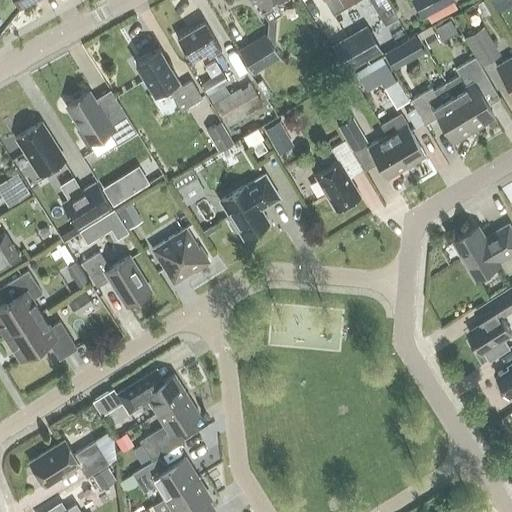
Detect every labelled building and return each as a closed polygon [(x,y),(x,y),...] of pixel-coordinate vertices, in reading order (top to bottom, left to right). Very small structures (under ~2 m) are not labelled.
[(254,0),(262,13),(263,13),(268,22),(267,37),(273,46),(275,45),(276,20),(274,18),(281,14),(276,5),(284,0),(254,0)] [(324,0),(333,14),(357,0),(370,0),(375,7),(387,0),(324,0)] [(454,0),(453,0),(411,0),(421,17),(422,19),(454,0)] [(221,50),(204,21),(177,38),(191,61),(204,52),(208,58),(221,50)] [(483,26),(461,39),(473,58),(479,66),(500,53),(483,26)] [(366,28),(331,48),(345,73),(381,53),(366,28)] [(429,47),(440,41),(434,32),(424,38),(429,47)] [(415,34),(384,52),(394,68),(424,51),(415,34)] [(240,53),(253,73),(279,57),(273,46),(267,37),(240,53)] [(167,86),(181,110),(202,97),(191,80),(182,86),(159,48),(135,63),(154,94),(167,86)] [(384,87),(395,81),(382,57),(356,73),(366,91),(382,82),(384,87)] [(511,92),(511,57),(497,67),(511,92)] [(488,81),(479,66),(473,58),(455,70),(458,74),(445,82),(454,96),(472,128),(493,115),(477,88),(488,81)] [(222,71),(200,84),(212,104),(215,102),(230,94),(224,84),(228,81),(222,71)] [(215,102),(228,125),(264,105),(251,82),(230,94),(215,102)] [(472,128),(454,96),(445,82),(433,89),(432,88),(411,101),(425,125),(437,117),(451,140),(472,128)] [(332,86),(321,92),(328,103),(338,96),(332,86)] [(87,144),(108,131),(117,144),(137,132),(120,105),(104,115),(89,91),(66,106),(81,129),(78,131),(87,144)] [(406,113),(415,127),(423,123),(414,108),(406,113)] [(381,124),(387,134),(406,167),(425,156),(400,113),(381,124)] [(367,141),(352,117),(337,126),(345,140),(351,150),(367,141)] [(266,127),(281,153),(296,144),(281,118),(266,127)] [(40,122),(16,137),(40,175),(64,159),(40,122)] [(206,130),(218,152),(233,143),(221,122),(206,130)] [(259,126),(236,138),(241,149),(264,136),(259,126)] [(406,167),(387,134),(367,146),(386,179),(406,167)] [(267,149),(261,140),(252,145),(257,155),(267,149)] [(359,164),(351,150),(345,140),(331,148),(339,161),(314,175),(335,210),(360,195),(346,172),(359,164)] [(196,177),(190,166),(170,178),(176,189),(196,177)] [(0,186),(10,203),(30,190),(18,171),(0,182),(0,186)] [(269,222),(261,210),(279,198),(265,174),(246,186),(246,185),(220,201),(231,219),(229,220),(228,223),(233,231),(236,231),(238,230),(243,238),(269,222)] [(76,227),(110,205),(94,181),(61,203),(76,227)] [(116,200),(129,195),(124,183),(111,188),(116,200)] [(116,206),(122,215),(136,207),(130,198),(116,206)] [(511,254),(511,227),(509,224),(495,232),(496,234),(486,240),(478,226),(454,241),(477,278),(501,264),(500,262),(511,254)] [(195,272),(210,262),(200,247),(198,248),(185,228),(152,249),(173,282),(193,269),(195,272)] [(0,267),(18,256),(3,233),(0,235),(0,267)] [(110,268),(99,252),(82,263),(97,287),(109,279),(126,305),(150,290),(129,256),(110,268)] [(0,306),(0,326),(5,335),(40,313),(32,299),(42,293),(28,270),(2,286),(11,300),(0,306)] [(483,323),(469,332),(482,353),(485,350),(490,359),(511,346),(510,345),(508,347),(503,339),(511,333),(502,318),(511,312),(511,288),(475,311),(483,323)] [(76,315),(93,304),(86,292),(69,303),(76,315)] [(76,347),(59,321),(49,327),(40,313),(5,335),(20,358),(47,341),(59,359),(76,347)] [(511,364),(509,366),(510,368),(497,377),(509,396),(511,394),(511,364)] [(187,394),(174,374),(155,386),(147,374),(117,393),(129,412),(148,400),(156,413),(187,394)] [(199,415),(187,394),(156,413),(164,425),(139,440),(152,460),(184,440),(177,428),(199,415)] [(108,409),(100,397),(93,402),(101,414),(108,409)] [(132,444),(124,431),(114,438),(122,450),(132,444)] [(113,440),(108,432),(94,441),(95,441),(108,463),(115,458),(113,440)] [(44,486),(78,465),(86,477),(108,463),(95,441),(73,455),(64,441),(29,462),(44,486)] [(162,470),(155,458),(132,473),(143,492),(156,484),(165,497),(196,477),(183,457),(162,470)] [(108,464),(93,474),(101,487),(116,477),(108,464)] [(187,511),(210,498),(196,477),(165,497),(172,508),(166,511),(187,511)] [(80,511),(75,504),(65,511),(61,503),(45,511),(80,511)]
